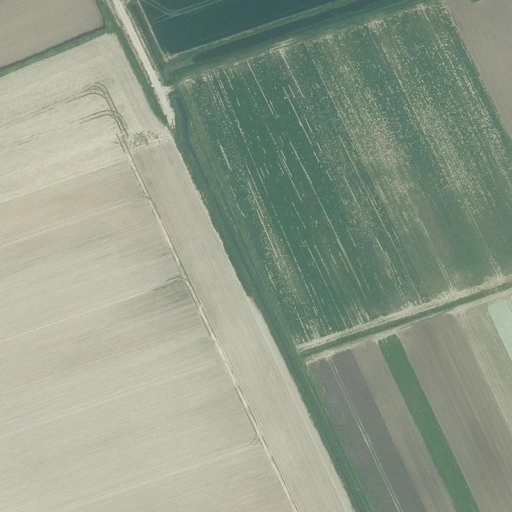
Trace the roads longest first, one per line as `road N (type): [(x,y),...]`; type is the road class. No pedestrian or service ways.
road 1 (track): [(367,511),(167,110)]
road 2 (track): [(156,89),(427,0)]
road 3 (unclassified): [(167,110),(115,0)]
